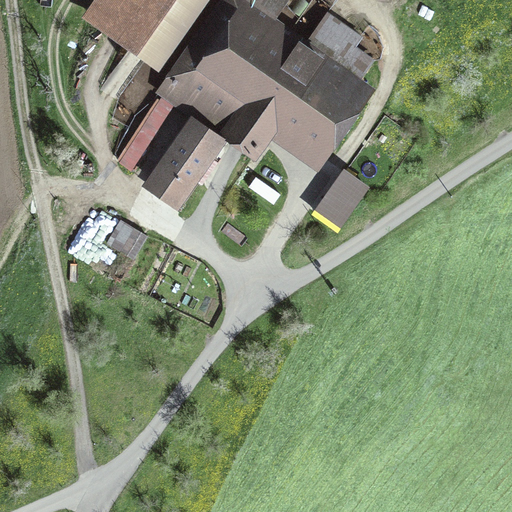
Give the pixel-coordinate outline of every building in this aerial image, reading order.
[(159,72),(209,0),(94,0),(82,17),(159,72)] [(221,0),(157,93),(175,105),(190,116),(227,142),(256,162),(272,140),(318,173),(377,89),(362,79),(375,59),(357,46),(363,37),(327,12),(307,40),(277,19),(290,0),(221,0)] [(175,105),(161,97),(118,162),(132,171),(175,105)] [(227,142),(190,116),(142,186),(179,212),(227,142)] [(370,187),(344,168),(311,214),(338,233),(370,187)] [(134,228),(121,251),(134,258),(147,236),(134,228)]
